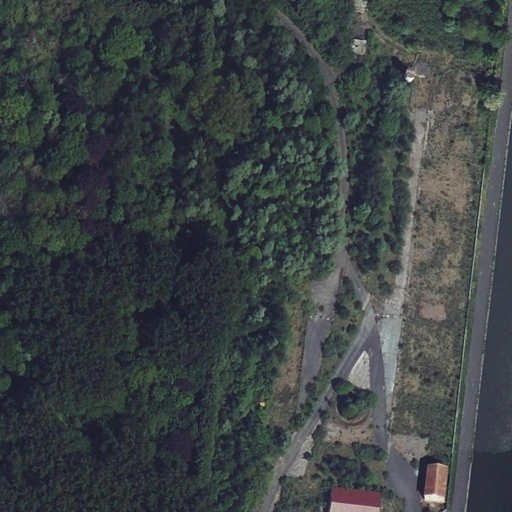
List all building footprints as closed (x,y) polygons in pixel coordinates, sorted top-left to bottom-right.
[(347,55),(364,56),(365,42),(349,40),(347,55)] [(473,112),(481,113),(483,100),(474,99),(473,112)] [(425,166),(413,288),(472,294),(484,172),(425,166)] [(279,307),(272,408),(299,410),(306,309),(279,307)] [(455,440),(467,327),(405,321),(397,394),(400,394),(396,433),(455,440)] [(443,473),(428,472),(425,502),(444,504),(447,474),(443,473)] [(279,511),(301,511),(305,482),(283,480),(279,511)] [(377,511),(379,494),(332,489),(328,511),(377,511)]
